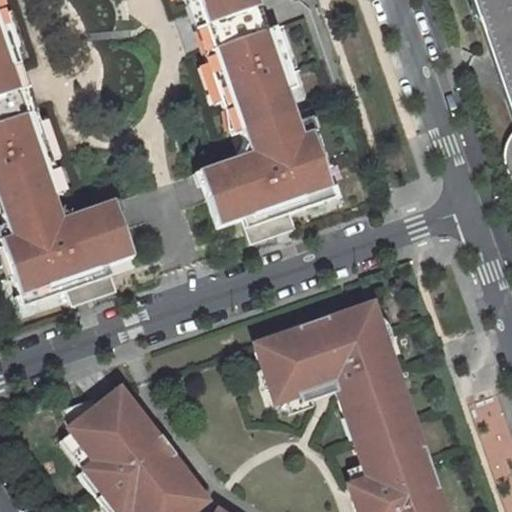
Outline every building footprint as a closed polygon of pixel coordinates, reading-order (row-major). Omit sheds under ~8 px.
[(0,0),(0,201),(1,201),(5,212),(0,213),(0,220),(2,227),(0,228),(0,250),(20,306),(64,291),(70,306),(89,299),(84,284),(108,276),(105,267),(130,258),(110,201),(71,215),(55,207),(51,197),(43,173),(51,170),(52,170),(32,114),(8,123),(0,101),(0,73),(16,68),(0,20),(0,0)] [(182,0),(185,9),(210,0),(226,48),(201,56),(220,111),(221,110),(229,107),(238,132),(241,142),(233,158),(194,171),(214,228),(239,220),(242,229),(266,220),(271,235),(291,229),(286,214),(331,198),(304,123),(295,126),(291,113),(284,115),(280,104),(287,102),(283,91),(292,88),(272,28),(258,33),(246,0),(182,0)] [(210,0),(185,9),(201,56),(226,48),(210,0)] [(511,0),(463,0),(510,131),(504,138),(500,150),(499,154),(499,163),(502,171),(504,177),(507,181),(511,187),(511,0)] [(0,101),(8,123),(32,114),(16,68),(0,73),(0,101)] [(284,115),(291,113),(287,102),(280,104),(284,115)] [(229,107),(221,110),(229,135),(238,132),(229,107)] [(60,194),(51,170),(43,173),(51,197),(60,194)] [(266,220),(242,229),(247,244),(271,235),(266,220)] [(84,284),(89,299),(113,291),(108,276),(84,284)] [(365,442),(371,459),(363,462),(364,466),(369,480),(363,482),(368,498),(355,502),(358,511),(446,511),(439,491),(442,489),(427,448),(425,448),(375,306),(330,321),(329,319),(299,330),(299,332),(256,347),(266,377),(277,373),(282,387),(287,402),(302,397),(305,406),(327,398),(324,391),(337,386),(339,394),(347,418),(356,415),(365,442)] [(277,373),(266,377),(261,379),(265,393),(282,387),(277,373)] [(327,398),(339,394),(337,386),(324,391),(327,398)] [(97,412),(123,445),(146,428),(119,395),(97,412)] [(302,397),(287,402),(292,416),(307,411),(305,406),(302,397)] [(80,479),(105,511),(196,511),(187,501),(195,494),(180,476),(183,473),(173,461),(167,466),(153,449),(159,444),(146,428),(123,445),(97,412),(92,405),(61,415),(69,436),(72,439),(91,464),(91,467),(91,471),(85,476),(80,479)] [(365,442),(356,415),(347,418),(357,444),(365,442)] [(61,446),(85,476),(91,471),(91,467),(91,464),(72,439),(61,446)] [(363,462),(371,459),(365,442),(357,444),(363,462)] [(173,461),(159,444),(153,449),(167,466),(173,461)] [(350,470),(356,485),(363,482),(369,480),(364,466),(350,470)] [(350,487),(355,502),(368,498),(363,482),(356,485),(350,487)]
